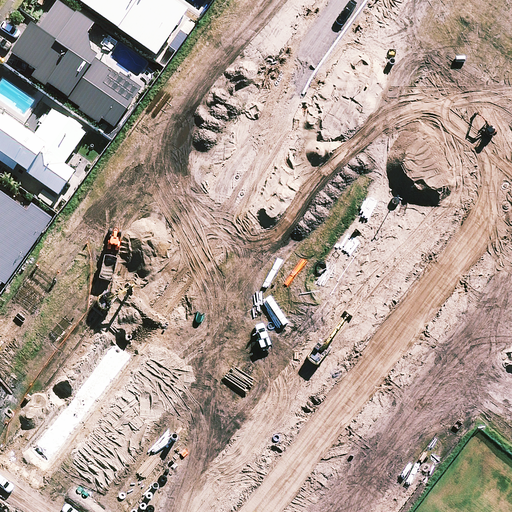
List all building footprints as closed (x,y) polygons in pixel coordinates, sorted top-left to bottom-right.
[(75,0),(157,57),(165,45),(176,53),(194,28),(183,20),(188,14),(168,0),(75,0)] [(479,26),(507,49),(511,42),(511,0),(492,0),(497,3),(479,26)] [(91,27),(59,3),(38,32),(32,27),(7,62),(44,89),(46,86),(111,134),(141,92),(91,56),(88,36),(91,27)] [(0,159),(8,165),(11,161),(55,191),(70,169),(59,161),(81,129),(49,107),(30,134),(0,113),(0,159)] [(5,287),(52,222),(30,207),(25,214),(0,195),(0,286),(2,285),(5,287)]
